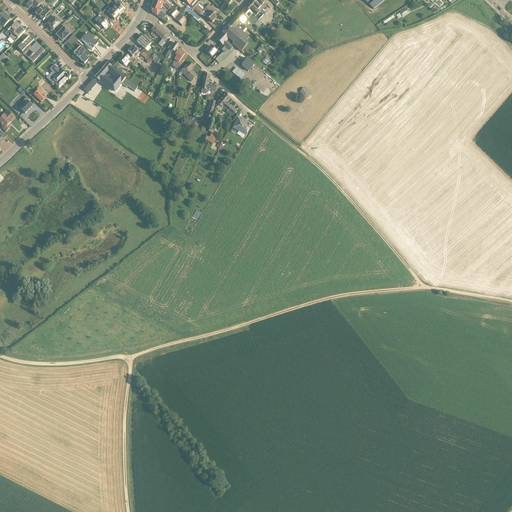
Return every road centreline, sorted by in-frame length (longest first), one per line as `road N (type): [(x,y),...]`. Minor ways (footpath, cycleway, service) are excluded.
road 1 (track): [(131,356),(343,295),(426,287)]
road 2 (track): [(426,287),(338,186),(255,114)]
road 3 (track): [(131,356),(128,511)]
road 4 (track): [(0,355),(51,364),(131,356)]
road 5 (tertiary): [(0,162),(87,78)]
